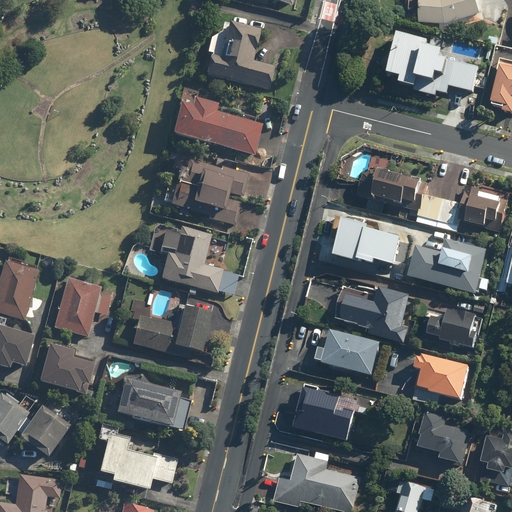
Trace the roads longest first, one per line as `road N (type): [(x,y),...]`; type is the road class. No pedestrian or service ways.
road 1 (secondary): [(313,106),(213,511)]
road 2 (residential): [(313,106),(511,155)]
